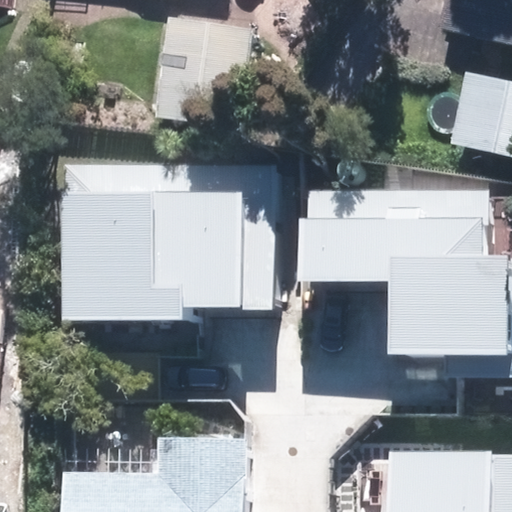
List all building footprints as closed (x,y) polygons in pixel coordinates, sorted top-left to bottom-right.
[(511,0),(474,0),(470,23),(511,32),(511,0)] [(261,35),(177,22),(162,122),(246,135),(261,35)] [(19,63),(17,76),(14,117),(130,127),(133,86),(47,79),(48,65),(19,63)] [(455,142),(511,156),(511,79),(472,70),(455,142)] [(271,165),(65,164),(65,319),(178,319),(178,309),(271,309),(271,165)] [(511,260),(486,261),(486,191),(309,191),(309,279),(387,279),(387,351),(449,351),(449,378),(511,377),(511,260)] [(158,436),(158,472),(66,471),(64,511),(243,511),(245,438),(158,436)] [(511,511),(511,455),(389,453),(387,511),(511,511)]
